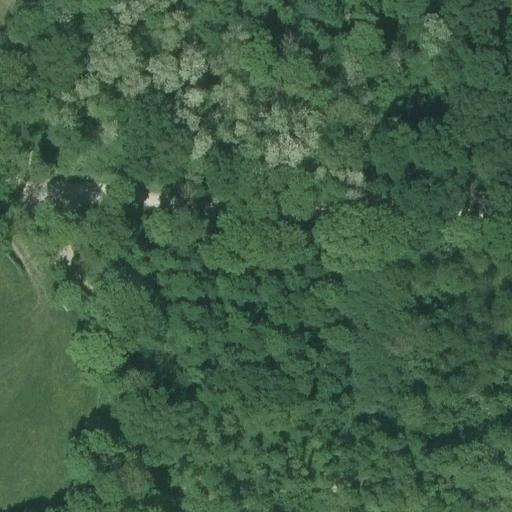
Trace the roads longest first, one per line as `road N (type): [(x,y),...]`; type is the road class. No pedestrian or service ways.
road 1 (track): [(37,189),(113,188),(227,207),(339,213),(511,210)]
road 2 (unclassified): [(148,511),(116,334),(37,189)]
